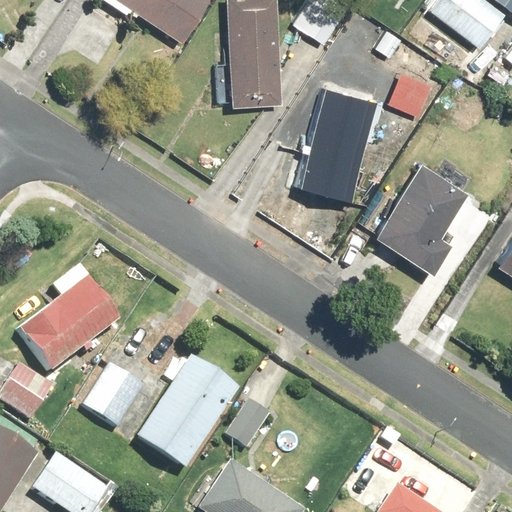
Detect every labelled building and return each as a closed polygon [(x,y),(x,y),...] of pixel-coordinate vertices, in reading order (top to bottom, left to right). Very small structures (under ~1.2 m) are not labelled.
[(206,0),(113,0),(178,43),(206,0)] [(275,0),(226,0),(233,101),(281,99),(275,0)] [(344,10),(329,0),(306,0),(288,27),(318,48),(344,10)] [(505,19),(480,0),(434,0),(425,12),(477,54),(505,19)] [(511,0),(498,0),(511,10),(511,0)] [(435,82),(400,66),(383,106),(417,121),(435,82)] [(377,98),(322,85),(299,184),(353,197),(377,98)] [(469,190),(420,159),(373,233),(435,272),(454,243),(441,234),(469,190)] [(511,236),(495,262),(511,273),(511,236)] [(51,369),(118,317),(85,275),(19,327),(51,369)] [(241,290),(230,306),(271,336),(282,319),(241,290)] [(237,384),(190,354),(135,438),(183,469),(237,384)] [(140,383),(104,361),(77,407),(113,428),(140,383)] [(50,386),(13,363),(0,383),(0,403),(28,421),(50,386)] [(270,417),(243,399),(219,435),(245,453),(270,417)] [(0,511),(37,453),(0,430),(0,511)] [(51,452),(26,487),(61,511),(91,511),(107,491),(51,452)] [(299,511),(302,509),(229,460),(196,510),(198,511),(299,511)] [(438,511),(395,484),(376,511),(438,511)]
